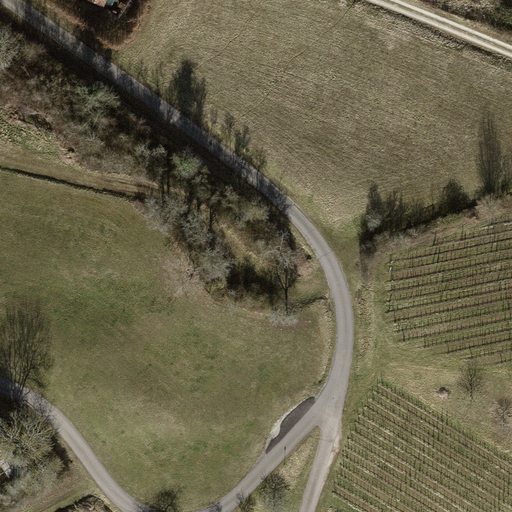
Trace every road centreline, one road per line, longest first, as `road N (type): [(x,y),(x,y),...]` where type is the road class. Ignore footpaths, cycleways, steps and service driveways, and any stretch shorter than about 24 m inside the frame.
road 1 (track): [(10,0),(275,193),(338,276),(348,340),(332,394),(217,511)]
road 2 (track): [(0,152),(178,199),(273,272),(338,276)]
road 3 (track): [(144,511),(110,486),(46,408),(0,384)]
road 4 (track): [(385,0),(511,51)]
road 5 (track): [(332,394),(328,445),(307,511)]
